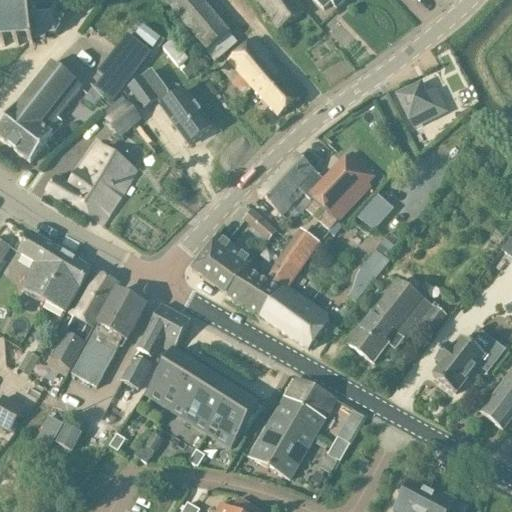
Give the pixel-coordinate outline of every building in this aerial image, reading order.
[(0,0),(0,45),(2,45),(2,49),(6,49),(5,45),(16,45),(16,49),(19,48),(19,44),(30,44),(30,48),(33,48),(33,43),(47,43),(47,38),(57,38),(75,8),(71,6),(72,3),(65,0),(0,0)] [(163,0),(208,55),(231,37),(201,0),(163,0)] [(256,0),(279,32),(305,14),(295,0),(256,0)] [(312,0),(324,11),(331,5),(337,11),(348,0),(312,0)] [(142,27),(136,35),(153,49),(159,40),(142,27)] [(94,88),(83,103),(93,111),(103,97),(113,104),(151,54),(128,36),(98,75),(104,79),(96,90),(94,88)] [(255,40),(221,69),(245,96),(252,90),(277,118),(304,95),(255,40)] [(166,52),(156,62),(164,70),(174,61),(166,52)] [(201,59),(183,73),(188,81),(207,67),(201,59)] [(57,121),(82,88),(52,65),(24,101),(54,125),(57,121)] [(151,73),(129,90),(145,112),(157,103),(166,96),(167,95),(151,73)] [(415,118),(419,116),(424,125),(446,115),(435,92),(426,96),(421,86),(396,98),(408,121),(410,120),(412,124),(417,121),(415,118)] [(166,96),(157,103),(162,109),(161,110),(189,148),(212,131),(184,93),(171,102),(166,96)] [(17,108),(0,130),(0,140),(31,165),(59,129),(63,125),(57,121),(54,125),(24,101),(18,109),(17,108)] [(127,105),(106,122),(120,139),(141,122),(127,105)] [(57,179),(47,193),(102,228),(121,199),(136,172),(97,146),(69,188),(57,179)] [(296,155),(259,196),(281,216),(301,194),(311,203),(313,201),(337,223),(378,178),(352,153),(325,182),(296,155)] [(256,231),(264,222),(252,212),(244,221),(256,231)] [(421,219),(412,232),(420,238),(429,225),(421,219)] [(335,238),(343,229),(338,224),(329,234),(335,238)] [(22,291),(48,304),(73,259),(47,243),(30,234),(19,255),(36,265),(22,291)] [(219,236),(192,271),(225,295),(247,269),(253,261),(244,255),(220,237),(219,236)] [(247,269),(225,295),(259,316),(282,286),(287,290),(288,288),(290,289),(318,250),(297,236),(265,281),(247,269)] [(384,241),(380,246),(390,254),(394,248),(384,241)] [(10,249),(0,242),(0,263),(1,264),(10,249)] [(376,283),(390,263),(374,252),(366,262),(370,265),(363,274),(376,283)] [(73,259),(48,304),(66,314),(91,270),(73,259)] [(75,318),(51,359),(71,370),(119,283),(96,270),(71,315),(75,318)] [(399,282),(349,345),(374,365),(389,346),(395,351),(404,341),(405,342),(418,326),(423,329),(423,330),(431,336),(446,317),(414,294),(399,282)] [(328,315),(288,288),(287,290),(282,286),(259,316),(309,350),(328,325),(328,315)] [(72,376),(93,387),(97,389),(123,340),(127,342),(146,307),(118,291),(72,376)] [(170,358),(174,352),(190,322),(161,307),(137,351),(152,359),(158,346),(165,349),(162,354),(170,358)] [(490,349),(484,357),(462,340),(453,350),(448,346),(447,345),(435,362),(436,362),(441,366),(433,378),(456,396),(479,366),(488,372),(488,373),(489,374),(501,357),(490,349)] [(168,409),(196,367),(174,352),(170,358),(144,393),(168,409)] [(29,377),(39,360),(29,354),(19,371),(29,377)] [(136,358),(123,383),(138,391),(143,393),(147,385),(156,368),(136,358)] [(206,434),(234,391),(196,367),(168,409),(206,434)] [(511,372),(480,414),(502,432),(511,419),(511,372)] [(295,380),(275,416),(314,438),(335,402),(335,401),(296,379),(295,380)] [(230,449),(257,407),(234,391),(206,434),(230,449)] [(4,399),(0,405),(0,429),(10,435),(24,411),(4,399)] [(352,413),(338,440),(350,447),(365,420),(352,413)] [(291,483),(316,440),(277,418),(252,461),(291,483)] [(51,450),(63,427),(50,420),(37,443),(51,450)] [(72,453),(80,437),(67,430),(58,446),(72,453)] [(118,454),(125,442),(117,437),(109,449),(118,454)] [(345,455),(350,447),(338,440),(333,449),(345,455)] [(147,467),(154,455),(146,449),(138,461),(147,467)] [(340,464),(345,455),(333,449),(328,457),(340,464)] [(197,470),(205,458),(196,453),(189,465),(197,470)] [(456,511),(459,508),(427,491),(428,488),(412,479),(394,511),(456,511)] [(219,511),(257,511),(239,501),(232,511),(228,511),(222,508),(219,511)]
